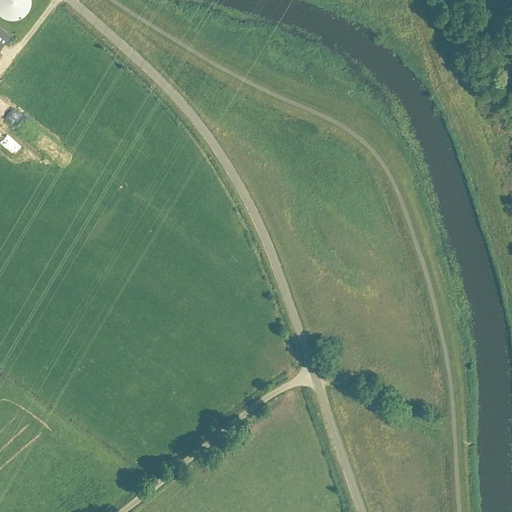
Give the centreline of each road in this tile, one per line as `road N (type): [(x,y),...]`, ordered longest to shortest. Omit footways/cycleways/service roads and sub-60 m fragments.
road 1 (unclassified): [(363,511),(271,251),(228,166),(159,79),(70,0)]
road 2 (track): [(511,263),(415,0)]
road 3 (track): [(453,433),(314,378)]
